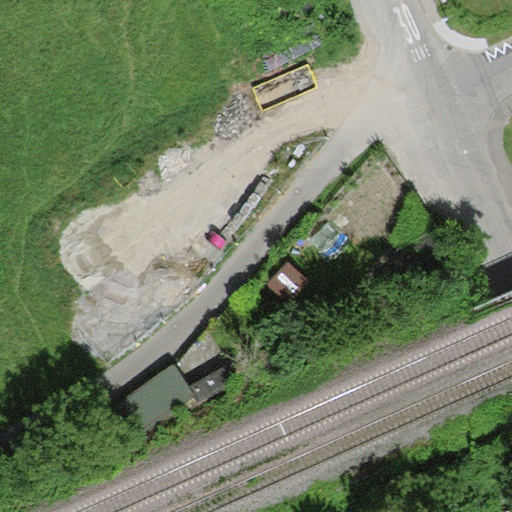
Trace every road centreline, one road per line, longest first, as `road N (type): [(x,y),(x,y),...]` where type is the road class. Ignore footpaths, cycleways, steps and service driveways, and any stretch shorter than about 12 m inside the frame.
road 1 (track): [(0,431),(118,369),(357,103),(430,85)]
road 2 (residential): [(511,262),(430,85)]
